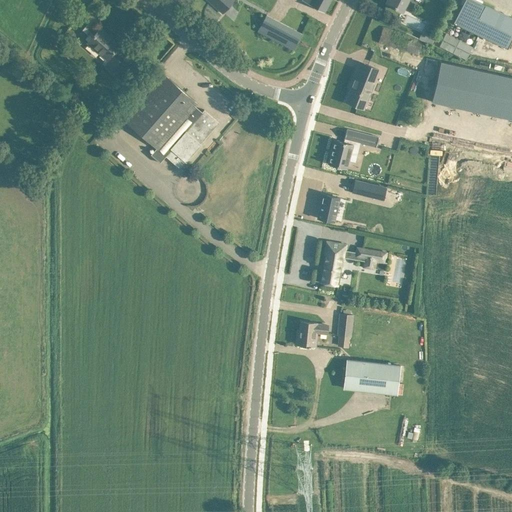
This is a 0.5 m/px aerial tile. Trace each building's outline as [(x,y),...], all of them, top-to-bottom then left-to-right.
[(306,0),(306,2),(324,12),(330,0),(306,0)] [(387,0),(386,3),(402,11),(404,6),(407,0),(387,0)] [(511,17),(476,0),(463,0),(453,22),(507,48),(511,37),(511,17)] [(302,33),(266,16),(258,33),(294,50),(302,33)] [(382,26),(378,42),(418,53),(422,38),(382,26)] [(93,36),(88,42),(106,58),(110,62),(106,66),(105,67),(114,74),(116,71),(123,64),(115,56),(114,57),(111,54),(120,44),(112,37),(111,38),(100,28),(97,31),(96,32),(93,36)] [(445,33),(439,46),(466,59),(472,46),(445,33)] [(346,101),(355,105),(363,108),(379,69),(359,61),(350,83),(352,84),(346,101)] [(511,77),(440,61),(431,101),(511,118),(511,77)] [(165,75),(125,120),(157,149),(151,155),(159,162),(165,155),(178,167),(184,161),(185,161),(200,143),(218,122),(204,109),(200,114),(193,108),(197,104),(165,75)] [(346,129),(344,138),(347,139),(360,142),(376,147),(378,137),(346,129)] [(334,139),(328,164),(347,169),(349,160),(355,161),(357,154),(351,152),(353,144),(346,142),(334,139)] [(355,180),(352,192),(383,200),(386,187),(355,180)] [(321,204),(318,218),(334,221),(339,197),(322,194),(320,204),(321,204)] [(326,241),(319,282),(338,285),(345,244),(326,241)] [(356,252),(355,256),(365,258),(376,260),(384,261),(385,251),(357,247),(356,252)] [(337,335),(338,335),(337,346),(349,347),(350,336),(351,336),(354,314),(339,313),(337,335)] [(297,344),(307,345),(308,345),(308,346),(310,347),(310,345),(314,346),(316,332),(327,333),(328,325),(317,324),(317,323),(301,321),(300,335),(298,335),(297,344)] [(346,358),(343,388),(396,394),(400,364),(346,358)] [(409,421),(423,422),(423,412),(410,411),(409,421)]
